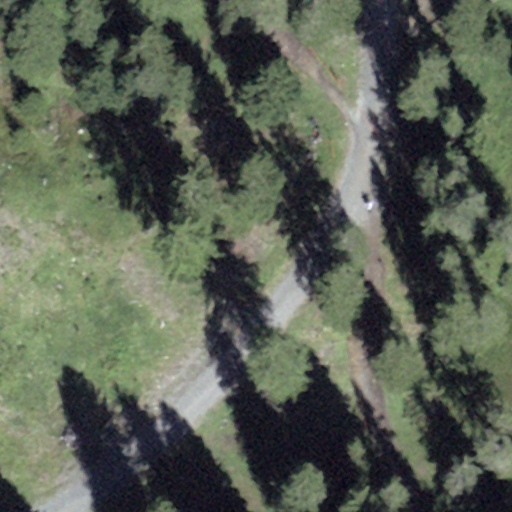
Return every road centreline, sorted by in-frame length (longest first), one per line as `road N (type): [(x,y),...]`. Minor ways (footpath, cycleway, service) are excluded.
road 1 (track): [(355,169),(253,327),(143,445),(80,482),(0,510)]
road 2 (track): [(377,0),(368,150),(355,169)]
